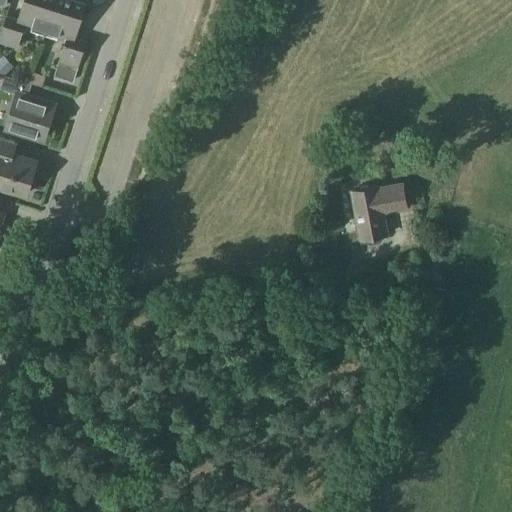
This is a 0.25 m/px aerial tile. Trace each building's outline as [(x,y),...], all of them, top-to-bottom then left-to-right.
[(7,16),(0,36),(0,41),(19,47),(25,28),(44,33),(54,0),(24,0),(20,15),(23,16),(22,21),(7,16)] [(54,0),(44,33),(64,40),(53,76),(72,81),(85,41),(71,36),(73,31),(75,32),(84,3),(73,0),(54,0)] [(32,70),(28,83),(32,84),(43,88),(47,75),(32,70)] [(19,93),(7,128),(42,140),(53,104),(28,96),(32,84),(28,83),(5,75),(1,88),(19,93)] [(0,186),(24,194),(34,162),(11,155),(15,144),(0,139),(0,186)] [(385,240),(384,235),(388,235),(383,207),(396,205),(397,209),(408,207),(403,183),(379,187),(379,185),(351,190),(360,240),(368,238),(369,242),(371,246),(382,244),(385,240)] [(416,269),(410,293),(423,296),(429,272),(416,269)] [(445,289),(427,285),(424,301),(441,305),(445,289)]
